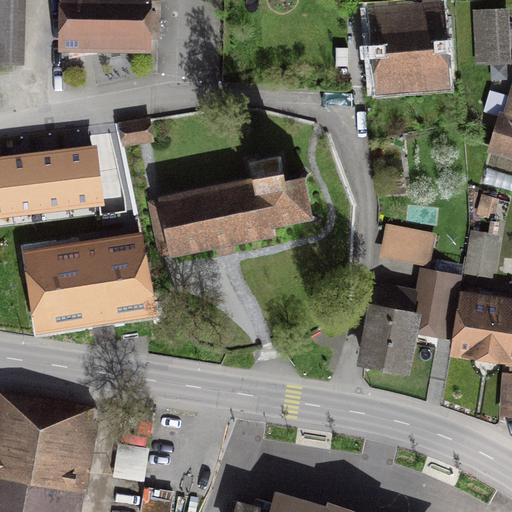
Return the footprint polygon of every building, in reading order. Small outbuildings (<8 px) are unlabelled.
[(0,0),(0,61),(10,62),(11,0),(0,0)] [(143,0),(65,0),(65,42),(70,42),(70,52),(98,47),(98,42),(143,43),(143,38),(158,38),(159,2),(144,1),(143,0)] [(444,89),(438,8),(369,13),(375,94),(444,89)] [(505,14),(475,15),(478,66),(507,64),(505,14)] [(511,162),(511,84),(489,155),(511,162)] [(148,120),(122,124),(124,143),(151,139),(148,120)] [(75,136),(0,145),(0,200),(37,197),(80,193),(75,136)] [(250,179),(160,198),(171,255),(220,246),(222,253),(228,252),(232,251),(231,244),(274,235),(272,226),(308,218),(315,222),(319,217),(311,212),(304,181),(309,174),(305,171),(300,178),(287,181),(281,153),(246,160),(250,179)] [(485,195),(479,213),(489,217),(495,198),(485,195)] [(434,238),(387,228),(380,261),(427,270),(434,238)] [(473,232),(466,268),(490,273),(497,237),(473,232)] [(143,242),(37,258),(45,321),(155,304),(143,242)] [(460,282),(418,275),(414,296),(378,289),(374,311),(368,310),(356,369),(405,378),(414,333),(449,339),(457,296),(460,282)] [(511,305),(457,296),(449,339),(447,357),(502,366),(511,367),(511,305)] [(511,367),(502,366),(500,422),(511,422),(511,367)] [(76,511),(93,410),(0,394),(0,511),(76,511)] [(310,511),(269,500),(265,511),(246,511),(232,508),(230,511),(310,511)]
